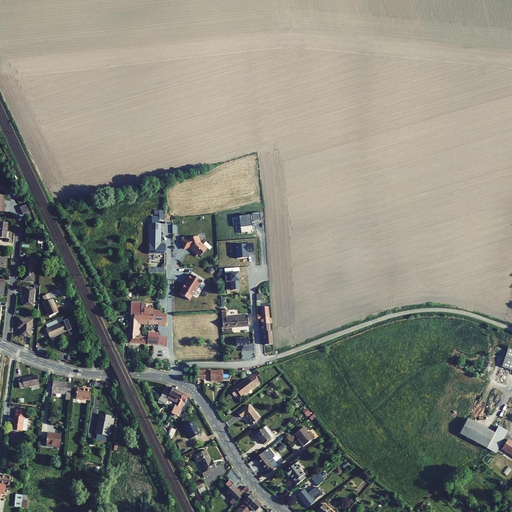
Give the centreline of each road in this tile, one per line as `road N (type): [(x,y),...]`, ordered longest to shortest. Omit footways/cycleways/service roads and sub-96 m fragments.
road 1 (unclassified): [(174,379),(187,364),(257,362),(410,311),(458,311),(511,329)]
road 2 (tertiary): [(174,379),(203,401),(239,466),(283,511)]
road 3 (tertiary): [(5,347),(72,371),(174,379)]
